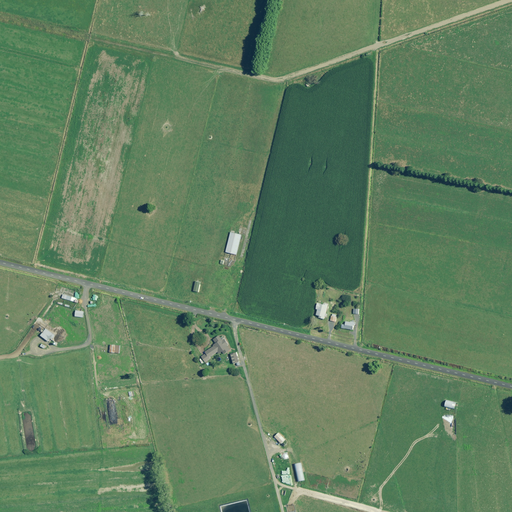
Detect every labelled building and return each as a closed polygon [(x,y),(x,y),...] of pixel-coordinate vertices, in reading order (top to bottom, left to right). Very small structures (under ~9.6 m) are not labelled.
[(241,235),(231,232),(226,252),(236,255),(241,235)] [(328,305),(318,303),(317,309),(318,309),(316,315),(320,316),(319,318),(325,319),(325,316),(327,317),(328,314),(326,314),(328,305)] [(356,323),(346,321),(346,325),(342,324),(342,328),(353,330),(354,325),(355,325),(356,323)] [(55,336),(46,329),(41,336),(49,341),(51,339),(52,340),(55,336)] [(223,340),(219,335),(213,339),(216,344),(213,345),(214,346),(205,352),(206,353),(201,357),(205,362),(211,359),(210,357),(218,352),(219,354),(223,352),(224,354),(231,350),(228,345),(229,345),(225,339),(223,340)] [(120,345),(111,345),(110,353),(120,353),(120,345)] [(240,362),(237,353),(231,354),(233,364),(240,362)] [(457,403),(447,400),(445,407),(455,409),(457,403)] [(286,440),(279,433),(275,437),(282,444),(286,440)] [(304,480),(300,463),(294,464),(298,482),(304,480)]
